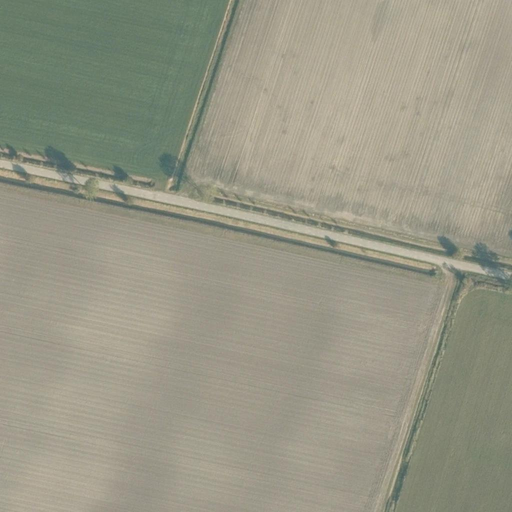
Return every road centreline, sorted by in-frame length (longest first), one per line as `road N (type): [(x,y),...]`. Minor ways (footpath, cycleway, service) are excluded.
road 1 (tertiary): [(511,279),(0,167)]
road 2 (unknown): [(177,205),(201,126),(511,201)]
road 3 (unknown): [(201,126),(232,42),(380,83)]
